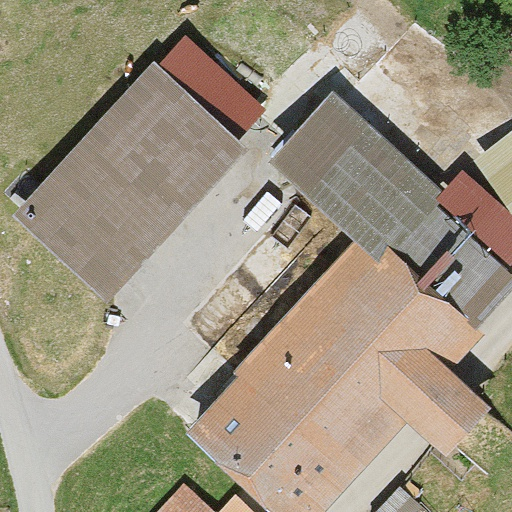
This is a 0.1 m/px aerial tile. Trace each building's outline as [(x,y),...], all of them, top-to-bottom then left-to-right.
[(16,221),(110,303),(245,149),(238,143),(263,113),(185,45),(162,71),(154,64),(16,221)] [(389,248),(478,328),(511,291),(511,275),(438,207),(441,203),(436,199),(442,191),(333,92),(270,162),(354,241),(377,262),(389,248)] [(511,120),(477,141),(511,198),(511,120)] [(238,377),(186,434),(271,511),(324,511),(406,423),(416,432),(447,460),(495,408),(463,379),(454,371),(486,336),(478,328),(389,248),(377,262),(354,241),(234,372),(238,377)] [(219,511),(214,511),(182,482),(153,511),(252,511),(235,495),(219,511)] [(426,511),(399,487),(375,511),(426,511)]
